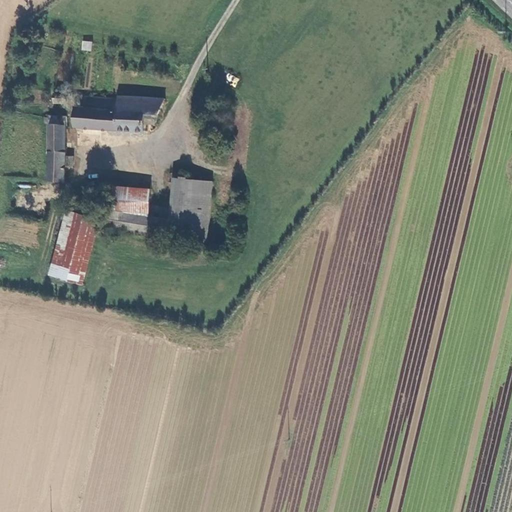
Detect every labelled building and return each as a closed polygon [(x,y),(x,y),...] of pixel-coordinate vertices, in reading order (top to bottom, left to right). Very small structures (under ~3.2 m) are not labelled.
[(81,50),(91,51),(92,41),(82,40),(81,50)] [(53,101),(68,101),(69,91),(54,91),(53,101)] [(121,99),(87,97),(86,95),(85,108),(80,107),(79,126),(149,129),(149,122),(157,122),(168,99),(122,96),(121,99)] [(50,182),(67,183),(67,166),(75,166),(75,156),(66,156),(67,117),(50,117),(50,182)] [(192,235),(197,175),(177,174),(174,216),(111,210),(109,220),(109,223),(109,227),(169,234),(192,235)] [(118,184),(116,208),(152,210),(154,186),(118,184)] [(100,218),(67,208),(49,274),(81,284),(100,218)]
